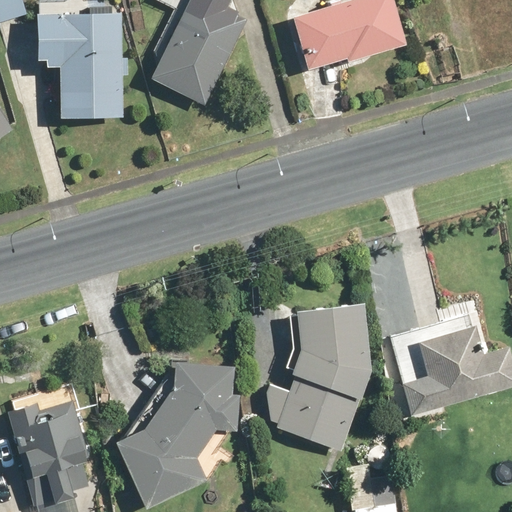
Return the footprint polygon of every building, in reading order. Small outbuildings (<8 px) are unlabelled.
[(20,0),(0,0),(0,20),(24,13),(20,0)] [(197,0),(183,0),(143,80),(197,107),(240,21),(197,0)] [(326,0),(282,13),(299,72),(400,43),(387,0),(326,0)] [(120,9),(27,10),(28,60),(39,59),(39,68),(55,68),(55,118),(120,118),(120,9)] [(0,111),(0,131),(9,126),(0,111)] [(258,391),(265,417),(335,445),(365,369),(358,300),(289,307),(293,346),(281,371),(288,374),(282,388),(263,379),(258,391)] [(422,372),(397,379),(407,412),(511,382),(511,367),(505,344),(480,351),(471,322),(413,339),(422,372)] [(136,426),(110,438),(140,502),(198,476),(189,455),(209,426),(233,428),(238,363),(165,357),(163,383),(136,426)] [(0,407),(0,409),(30,509),(31,511),(72,511),(66,488),(86,482),(79,461),(86,459),(68,399),(33,409),(30,399),(0,407)] [(391,511),(382,456),(338,463),(345,511),(391,511)]
